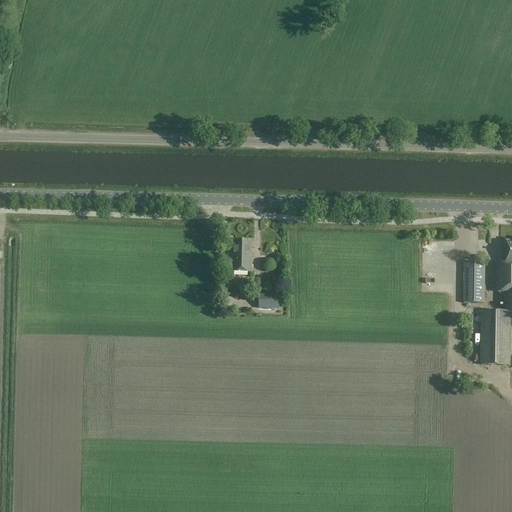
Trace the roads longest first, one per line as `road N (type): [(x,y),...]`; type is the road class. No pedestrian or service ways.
road 1 (tertiary): [(511,209),(0,194)]
road 2 (unclassified): [(511,148),(0,136)]
